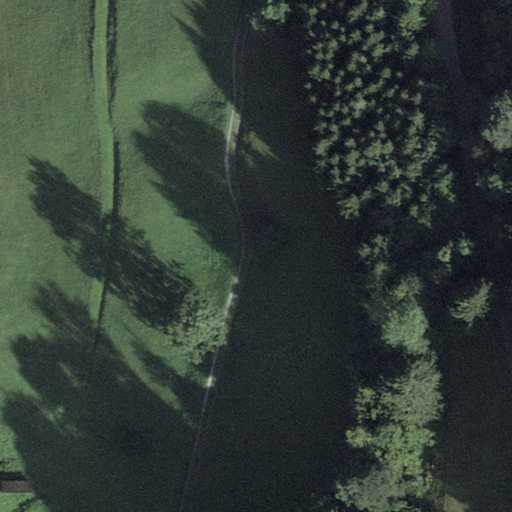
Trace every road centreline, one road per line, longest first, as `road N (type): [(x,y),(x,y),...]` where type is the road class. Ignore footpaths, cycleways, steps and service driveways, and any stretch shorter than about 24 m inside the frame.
road 1 (track): [(250,0),(236,54),(230,159),(246,250),(181,511)]
road 2 (track): [(442,0),(470,172),(511,333)]
